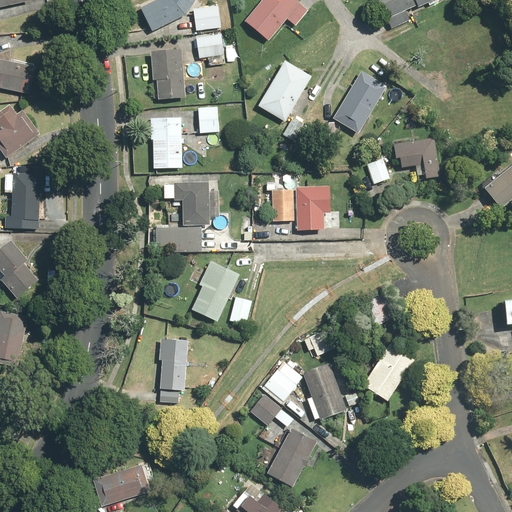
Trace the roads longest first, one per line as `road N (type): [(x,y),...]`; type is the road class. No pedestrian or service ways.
road 1 (tertiary): [(81,0),(97,97),(99,265),(88,358),(72,410),(8,511)]
road 2 (residential): [(417,236),(450,324),(450,434)]
